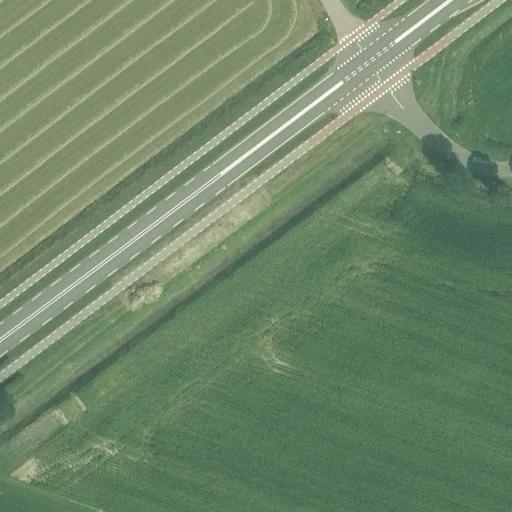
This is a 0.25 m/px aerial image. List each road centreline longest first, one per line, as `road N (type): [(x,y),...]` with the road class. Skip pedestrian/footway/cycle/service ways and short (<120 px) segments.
road 1 (primary): [(0,339),(368,62)]
road 2 (unclassified): [(368,62),(437,143),(464,162),(511,170)]
